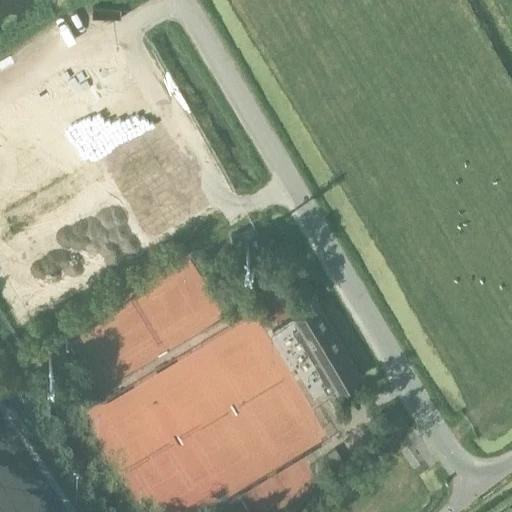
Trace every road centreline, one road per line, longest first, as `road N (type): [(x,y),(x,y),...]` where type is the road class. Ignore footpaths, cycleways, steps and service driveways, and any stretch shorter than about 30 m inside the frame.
road 1 (residential): [(477,491),(181,0)]
road 2 (track): [(0,71),(67,24),(107,15),(141,21)]
